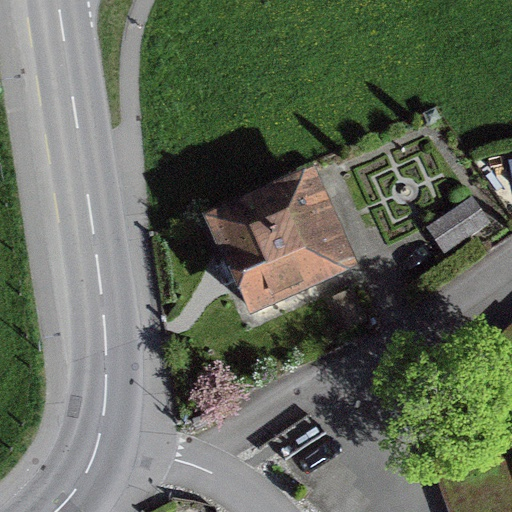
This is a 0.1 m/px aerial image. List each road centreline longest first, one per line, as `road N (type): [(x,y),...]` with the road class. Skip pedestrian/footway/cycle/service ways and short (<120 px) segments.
road 1 (secondary): [(56,0),(106,345),(104,441)]
road 2 (residential): [(104,441),(204,467),(266,511)]
